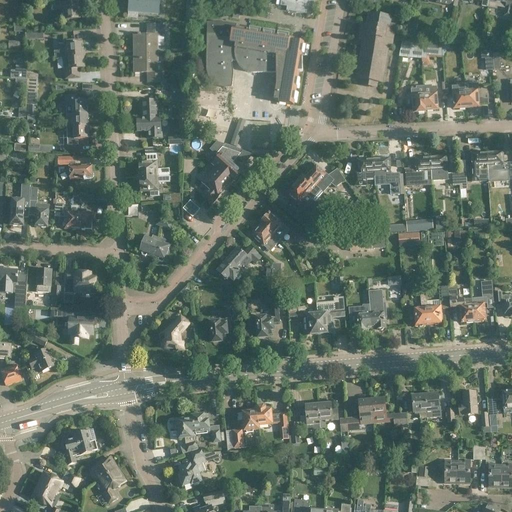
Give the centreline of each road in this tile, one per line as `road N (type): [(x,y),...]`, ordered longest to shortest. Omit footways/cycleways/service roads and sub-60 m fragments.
road 1 (secondary): [(127,390),(511,351)]
road 2 (residential): [(319,130),(158,308),(121,310)]
road 3 (residential): [(119,253),(103,0)]
road 4 (residential): [(319,130),(511,126)]
road 5 (residential): [(341,0),(319,130)]
road 6 (residential): [(162,511),(139,462),(127,390)]
road 7 (secondary): [(4,422),(127,390)]
